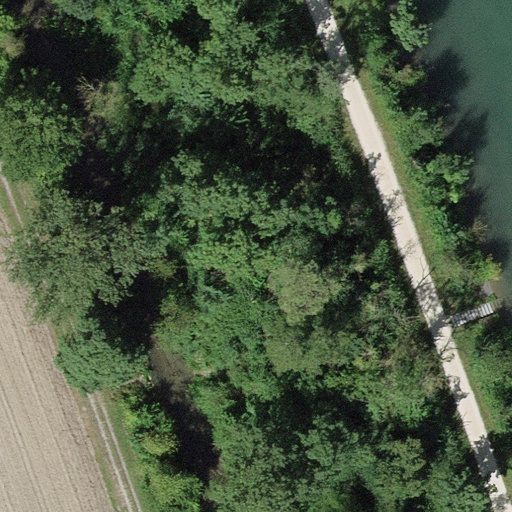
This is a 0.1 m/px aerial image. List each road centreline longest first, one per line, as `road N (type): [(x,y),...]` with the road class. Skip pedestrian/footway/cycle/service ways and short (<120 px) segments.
road 1 (track): [(311,0),(499,511)]
road 2 (track): [(0,177),(125,511)]
